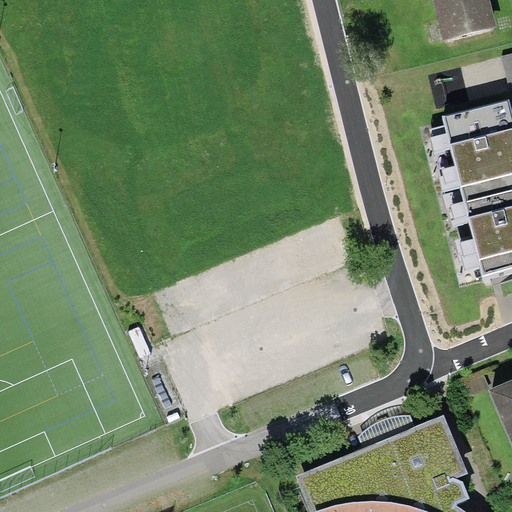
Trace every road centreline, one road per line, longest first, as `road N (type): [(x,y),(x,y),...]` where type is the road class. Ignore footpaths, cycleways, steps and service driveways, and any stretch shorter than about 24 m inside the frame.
road 1 (residential): [(328,0),(425,372)]
road 2 (residential): [(425,372),(218,457)]
